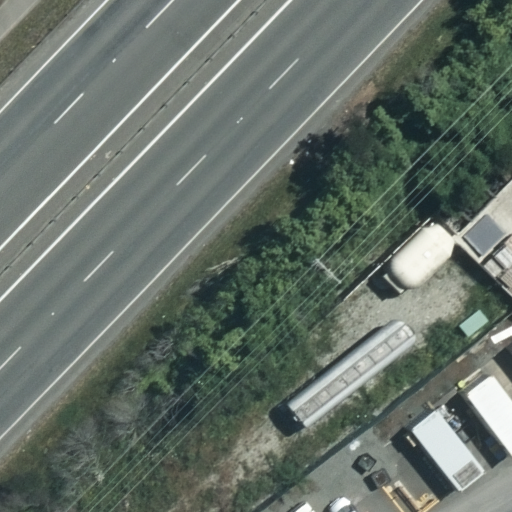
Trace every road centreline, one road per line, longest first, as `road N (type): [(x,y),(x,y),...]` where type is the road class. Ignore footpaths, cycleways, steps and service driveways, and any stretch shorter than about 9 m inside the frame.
road 1 (trunk): [(358,0),(0,366)]
road 2 (trunk): [(0,178),(173,0)]
